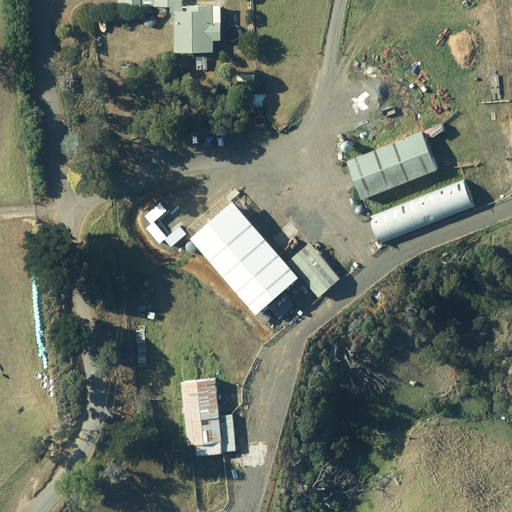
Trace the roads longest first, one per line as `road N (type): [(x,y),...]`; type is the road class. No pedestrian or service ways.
road 1 (unclassified): [(41,0),(95,408),(75,466),(36,511)]
road 2 (track): [(340,0),(314,128),(243,156),(68,200)]
road 3 (track): [(314,128),(351,249)]
